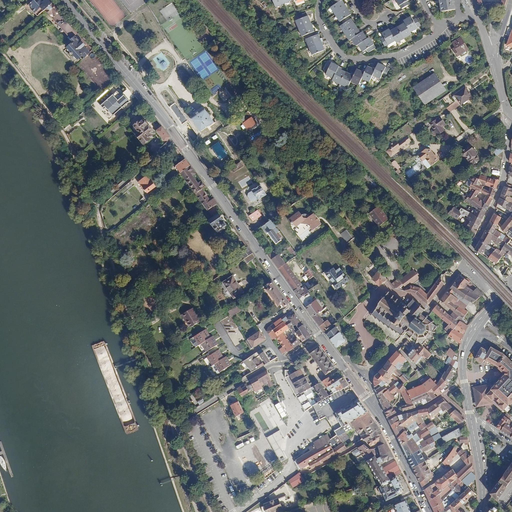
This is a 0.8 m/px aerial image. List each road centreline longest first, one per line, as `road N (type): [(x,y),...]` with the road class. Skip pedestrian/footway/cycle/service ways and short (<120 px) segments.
road 1 (primary): [(177,136),(322,339)]
road 2 (residential): [(177,419),(131,318),(95,203)]
road 3 (track): [(95,203),(57,125),(0,52)]
road 4 (primary): [(62,0),(177,136)]
road 5 (residential): [(441,25),(399,54),(350,58),(321,22),(322,0)]
road 6 (residential): [(462,264),(499,191),(511,119)]
road 7 (residential): [(367,375),(462,264)]
road 8 (residential): [(285,363),(177,419)]
road 9 (primary): [(372,404),(429,511)]
